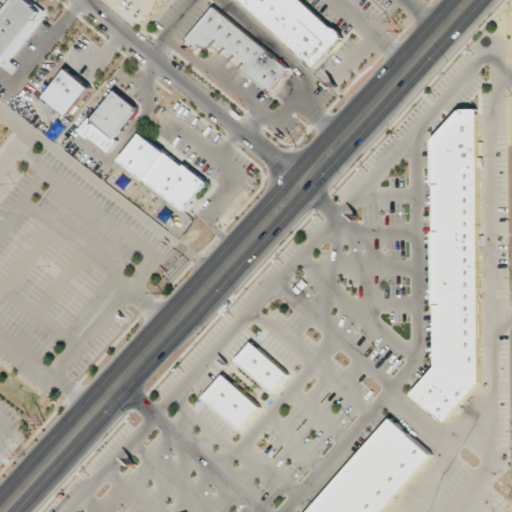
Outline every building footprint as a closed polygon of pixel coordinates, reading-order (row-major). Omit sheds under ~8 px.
[(0,64),(3,67),(46,12),(31,0),(14,0),(0,19),(0,64)] [(237,0),(313,71),(345,37),(305,0),(237,0)] [(270,95),(292,67),(216,5),(193,33),(270,95)] [(68,116),(93,88),(70,67),(45,95),(68,116)] [(108,152),(142,109),(117,88),(81,131),(108,152)] [(481,380),(478,108),(462,108),(436,142),(438,365),(413,395),(447,423),(481,380)] [(120,163),(186,212),(209,181),(143,131),(120,163)] [(275,393),(293,371),(255,339),(237,361),(275,393)] [(264,406),(226,372),(204,397),(241,431),(264,406)] [(306,511),(391,511),(438,457),(389,415),(306,511)]
